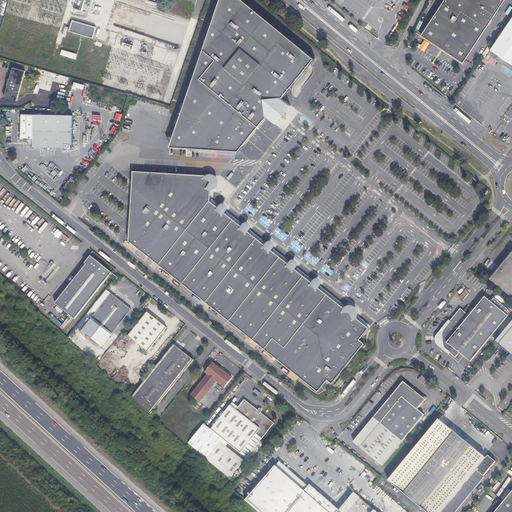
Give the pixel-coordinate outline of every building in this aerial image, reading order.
[(193,130),(187,147),(237,152),(266,117),(275,125),(280,118),(281,120),(286,113),(285,112),(290,106),(281,98),(313,59),(241,0),(219,0),(179,121),(193,130)] [(504,0),(445,0),(422,35),(463,63),(504,0)] [(151,19),(137,15),(135,23),(148,28),(146,34),(156,37),(157,33),(181,41),(186,25),(153,14),(151,19)] [(511,17),(490,51),(511,65),(511,17)] [(79,34),(82,24),(71,21),(68,31),(79,34)] [(95,28),(82,24),(79,34),(91,38),(95,28)] [(62,49),(61,55),(76,59),(77,54),(62,49)] [(15,75),(17,69),(12,68),(4,97),(8,98),(15,75)] [(16,101),(22,77),(15,75),(8,98),(16,101)] [(72,115),(21,114),(20,139),(23,139),(24,140),(25,141),(26,141),(27,140),(30,145),(30,146),(31,148),(32,148),(34,146),(64,147),(64,143),(71,144),(72,115)] [(171,146),(187,147),(193,130),(179,121),(171,146)] [(206,176),(133,172),(130,241),(183,284),(215,310),(318,392),(327,380),(332,384),(364,344),(359,340),(369,328),(357,319),(358,318),(359,316),(358,313),(358,311),(356,309),(353,307),(351,306),(348,306),(346,307),(344,309),(317,287),(319,285),(315,281),(313,284),(294,268),(296,265),(292,262),(289,265),(270,250),(272,247),(269,244),(267,247),(247,231),(249,229),(245,225),(243,228),(223,212),(225,209),(221,206),(219,209),(210,202),(209,199),(210,195),(210,191),(213,191),(216,190),(218,188),(219,185),(219,183),(219,181),(217,178),(215,176),(211,175),(208,175),(206,176)] [(226,211),(224,213),(240,225),(242,223),(226,211)] [(273,248),(272,250),(287,263),(288,261),(273,248)] [(511,252),(490,280),(511,298),(511,252)] [(110,273),(88,255),(82,262),(84,264),(53,303),(74,320),(110,273)] [(463,300),(468,293),(465,290),(459,297),(463,300)] [(131,310),(109,293),(90,318),(111,334),(131,310)] [(479,305),(469,298),(441,333),(443,335),(442,346),(456,358),(460,353),(471,362),(509,316),(506,314),(509,310),(495,298),(492,302),(486,297),(479,305)] [(146,312),(127,337),(147,353),(166,328),(146,312)] [(111,334),(90,318),(81,330),(101,346),(111,334)] [(511,321),(495,342),(511,355),(511,321)] [(131,397),(150,414),(192,361),(172,345),(131,397)] [(191,395),(201,402),(217,382),(224,388),(233,377),(214,362),(206,372),(208,374),(191,395)] [(335,385),(339,389),(346,381),(341,377),(335,385)] [(403,381),(356,439),(355,441),(363,448),(383,465),(424,414),(417,409),(425,399),(403,381)] [(236,410),(230,406),(211,430),(223,440),(241,453),(256,434),(262,439),(274,423),(244,400),(236,410)] [(438,418),(388,480),(425,511),(455,511),(484,477),(484,476),(496,461),(488,455),(485,457),(438,418)] [(204,424),(189,443),(231,478),(245,461),(221,442),(223,440),(211,430),(204,424)] [(347,434),(343,439),(347,442),(351,437),(347,434)] [(280,461),(246,501),(258,511),(338,511),(339,510),(310,484),(308,486),(280,461)] [(511,511),(511,490),(494,511),(511,511)]
